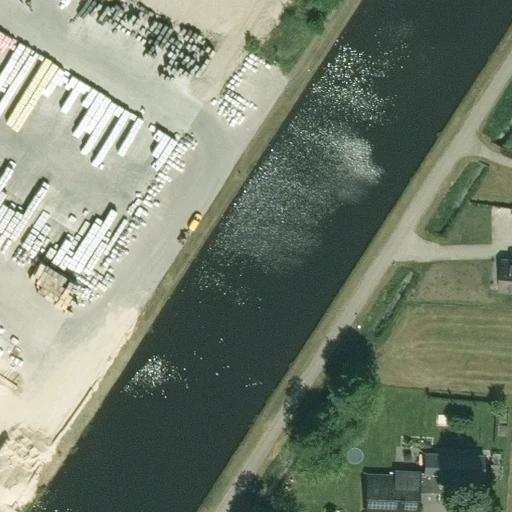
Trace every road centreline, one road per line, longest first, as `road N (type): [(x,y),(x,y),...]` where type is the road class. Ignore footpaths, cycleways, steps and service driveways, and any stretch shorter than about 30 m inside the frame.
road 1 (unclassified): [(222,511),(511,61)]
road 2 (unknown): [(0,120),(122,207),(134,228),(76,340),(0,296)]
